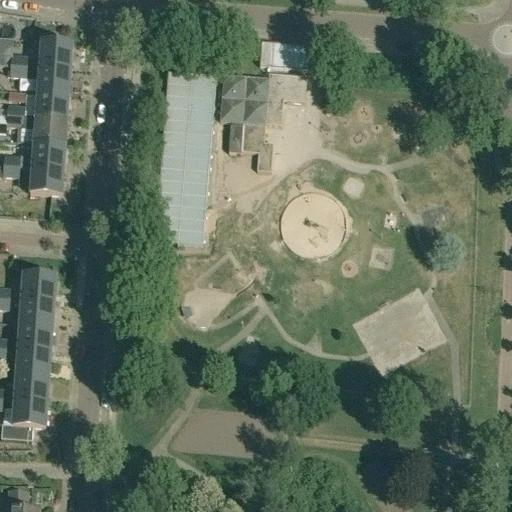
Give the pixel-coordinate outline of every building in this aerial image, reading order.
[(72,73),(73,47),(41,45),(39,71),(72,73)] [(0,68),(11,69),(27,70),(28,60),(12,59),(12,60),(0,59),(0,68)] [(27,82),(27,70),(11,69),(10,81),(27,82)] [(70,98),(72,73),(39,71),(37,96),(70,98)] [(242,155),(259,156),(257,174),(271,175),(274,146),(265,145),(266,128),(281,129),(284,104),(304,106),(306,81),(269,77),(268,82),(224,78),(220,124),(244,126),(244,129),(242,155)] [(70,98),(37,96),(35,121),(68,124),(70,98)] [(23,121),(24,110),(8,109),(7,119),(23,121)] [(6,130),(22,131),(22,132),(34,133),(34,146),(66,149),(68,124),(35,121),(23,121),(7,119),(6,130)] [(231,128),(229,155),(242,156),(242,155),(244,129),(231,128)] [(34,146),(33,161),(5,159),(4,170),(20,171),(32,172),(64,174),(66,149),(34,146)] [(19,182),(20,171),(4,170),(3,181),(19,182)] [(63,199),(64,174),(32,172),(30,197),(63,199)] [(23,278),(21,303),(55,306),(57,281),(23,278)] [(0,303),(10,304),(11,293),(0,292),(0,303)] [(0,313),(9,314),(10,304),(0,303),(0,313)] [(53,331),(55,306),(21,303),(20,329),(53,331)] [(18,354),(51,356),(53,331),(20,329),(18,354)] [(50,382),(51,356),(18,354),(16,379),(50,382)] [(50,382),(16,379),(14,405),(48,407),(50,382)] [(46,432),(48,407),(14,405),(13,430),(34,431),(46,432)] [(3,429),(2,443),(33,445),(34,431),(13,430),(3,429)] [(10,496),(8,511),(26,511),(27,497),(10,496)]
